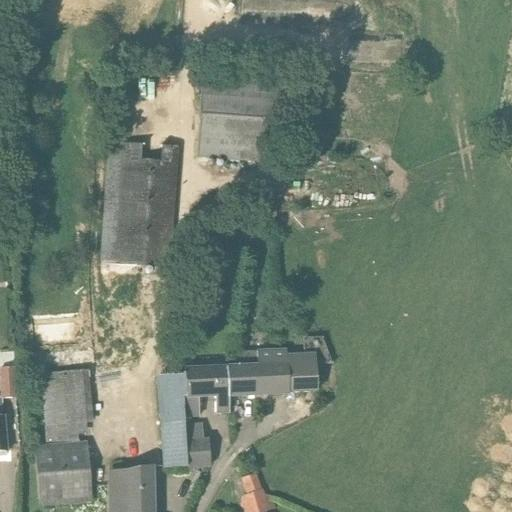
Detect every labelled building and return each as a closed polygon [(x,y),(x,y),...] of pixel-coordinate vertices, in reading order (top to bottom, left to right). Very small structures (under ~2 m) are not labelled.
[(277,164),(278,145),(282,81),(203,76),(196,159),(277,164)] [(100,309),(20,315),(24,358),(31,358),(32,377),(40,377),(95,372),(93,353),(145,349),(143,308),(142,308),(142,269),(170,269),(178,147),(107,143),(99,264),(100,309)] [(277,210),(254,210),(254,227),(276,228),(277,210)] [(256,244),(243,243),(242,255),(255,256),(256,244)] [(212,300),(225,301),(226,289),(213,288),(212,300)] [(266,355),(256,355),(256,352),(232,353),(233,367),(226,368),(228,398),(260,397),(259,380),(267,380),(266,355)] [(16,399),(14,368),(13,353),(0,354),(0,394),(0,397),(2,400),(16,399)] [(314,357),(287,358),(286,354),(266,355),(267,380),(259,380),(260,397),(287,396),(287,395),(307,394),(307,393),(307,385),(314,385),(314,386),(315,386),(314,357)] [(228,413),(228,398),(226,368),(183,370),(183,376),(184,401),(184,416),(198,416),(197,398),(214,397),(214,413),(228,413)] [(40,379),(45,444),(77,443),(77,439),(85,439),(85,424),(91,423),(85,376),(40,379)] [(182,442),(181,425),(180,401),(184,401),(183,376),(155,377),(161,470),(183,468),(182,442)] [(202,424),(181,425),(182,442),(203,442),(202,424)] [(203,442),(182,442),(183,468),(197,467),(210,466),(208,442),(203,442)] [(91,504),(86,444),(46,446),(33,447),(38,509),(91,504)] [(150,511),(150,467),(122,468),(122,474),(109,475),(109,511),(150,511)] [(245,511),(268,511),(275,510),(272,502),(270,495),(265,496),(260,473),(241,480),(246,496),(241,498),(245,511)]
